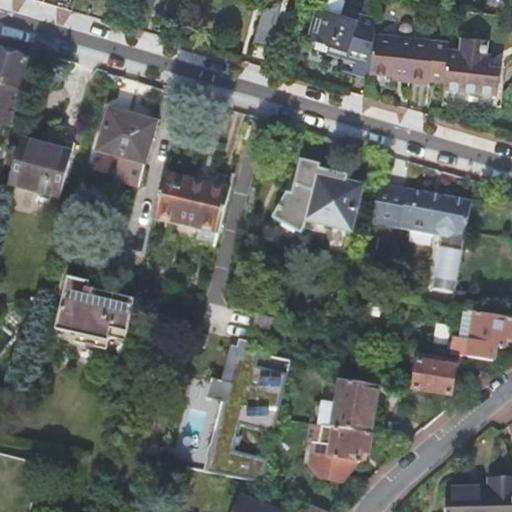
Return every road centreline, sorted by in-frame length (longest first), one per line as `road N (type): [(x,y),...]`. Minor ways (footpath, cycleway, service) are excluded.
road 1 (residential): [(0,21),(511,166)]
road 2 (residential): [(511,384),(371,511)]
